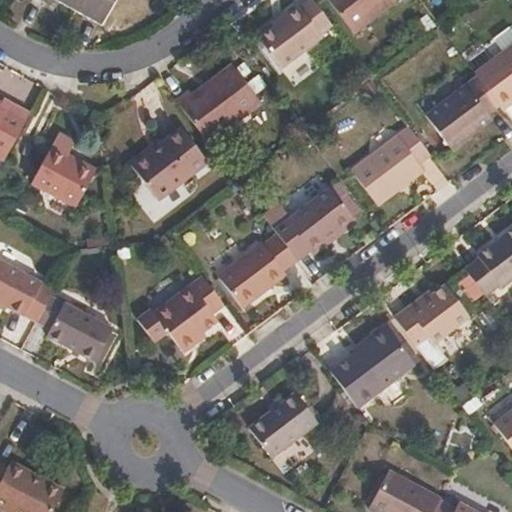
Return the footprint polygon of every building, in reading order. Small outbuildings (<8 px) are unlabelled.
[(73,11),(79,0),(38,0),(44,3),(46,0),(54,0),(58,2),(73,11)] [(101,26),(114,0),(79,0),(73,11),(101,26)] [(281,68),(324,36),(321,32),(332,24),(314,0),(309,0),(302,5),(299,1),(284,13),(287,18),(275,26),(259,38),(281,68)] [(329,0),(353,32),(396,0),(329,0)] [(275,26),(287,18),(284,13),(272,21),(275,26)] [(511,45),(477,73),(480,77),(501,104),(505,110),(511,104),(511,45)] [(263,102),(233,62),(193,92),(190,89),(176,99),(209,142),(263,102)] [(489,113),(501,104),(480,77),(428,116),(452,148),(478,128),(475,123),(489,113)] [(16,105),(3,98),(1,102),(14,109),(16,105)] [(0,157),(4,160),(30,112),(16,105),(14,109),(1,102),(0,101),(0,157)] [(478,128),(492,118),(489,113),(475,123),(478,128)] [(424,169),(419,162),(431,153),(409,124),(350,168),(377,204),(424,169)] [(182,126),(132,164),(158,199),(208,161),(182,126)] [(61,132),(34,182),(78,206),(97,171),(69,156),(77,141),(61,132)] [(323,238),(353,215),(330,186),(274,228),(278,233),(295,255),(298,259),(309,250),(312,253),(323,246),(323,238)] [(323,246),(356,220),(353,215),(323,238),(323,246)] [(488,298),(511,280),(511,229),(479,254),(481,258),(466,269),(488,298)] [(287,273),(281,266),(295,255),(278,233),(264,243),(262,241),(218,274),(242,306),(287,273)] [(0,300),(25,314),(43,281),(0,258),(0,300)] [(225,304),(203,275),(153,312),(151,309),(138,319),(153,341),(167,330),(183,350),(199,339),(196,335),(204,329),(218,319),(213,312),(225,304)] [(52,294),(55,288),(43,281),(25,314),(38,321),(52,294)] [(435,343),(472,316),(447,284),(425,301),(422,299),(396,317),(418,345),(430,337),(435,343)] [(114,328),(52,294),(38,321),(50,327),(47,334),(95,361),(114,328)] [(359,408),(416,365),(386,325),(364,341),(367,345),(355,354),(331,371),(359,408)] [(206,333),(204,329),(196,335),(199,339),(206,333)] [(355,354),(367,345),(364,341),(352,349),(355,354)] [(295,392),(249,427),(273,458),(318,423),(295,392)] [(511,409),(496,422),(511,442),(511,409)] [(41,475),(13,460),(10,466),(38,480),(41,475)] [(53,511),(66,489),(41,475),(38,480),(10,466),(8,469),(0,464),(0,505),(12,511),(53,511)] [(434,511),(442,499),(390,470),(369,507),(378,511),(434,511)] [(476,511),(459,502),(457,508),(442,499),(434,511),(476,511)]
